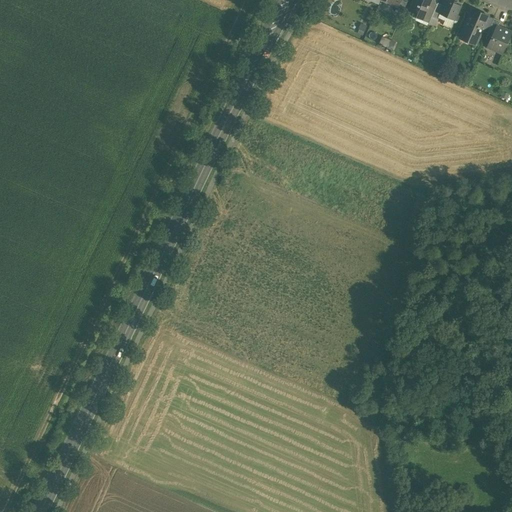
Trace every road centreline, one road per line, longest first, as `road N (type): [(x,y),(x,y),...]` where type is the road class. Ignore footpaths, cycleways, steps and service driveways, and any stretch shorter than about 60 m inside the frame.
road 1 (primary): [(46,511),(290,0)]
road 2 (track): [(244,0),(1,511)]
road 3 (track): [(395,511),(382,367),(417,282),(432,210),(439,193),(511,186)]
